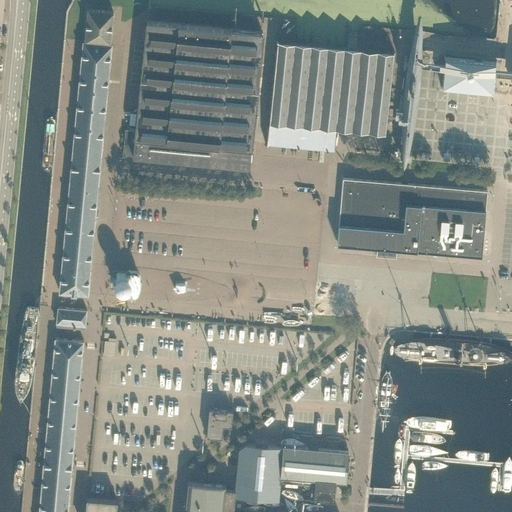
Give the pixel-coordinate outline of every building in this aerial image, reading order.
[(270,7),(270,8),(270,9),(271,10),(273,10),(276,12),(288,15),(302,18),(312,19),(338,21),(362,22),(372,21),(373,11),(364,9),(357,8),(345,7),(310,4),(298,4),(279,5),(273,7),(272,7),(270,7)] [(89,8),(85,40),(111,42),(114,10),(89,8)] [(421,25),(419,11),(414,24),(411,40),(406,72),(401,116),(400,151),(403,167),(408,152),(415,117),(420,75),(422,40),(421,25)] [(126,128),(124,154),(249,166),(252,141),(254,141),(254,140),(252,140),(254,126),(256,127),(256,126),(257,126),(258,116),(257,116),(257,115),(255,115),(256,105),(258,105),(258,104),(256,104),(257,94),(259,94),(259,93),(257,93),(258,87),(261,87),(263,76),(259,76),(259,72),(261,72),(261,71),(260,71),(261,61),(262,61),(263,61),(261,60),(262,50),(264,50),(264,49),(262,49),(263,40),(265,40),(265,39),(262,39),(263,31),(210,25),(210,23),(207,23),(206,25),(148,20),(147,27),(147,28),(145,28),(147,29),(145,39),(144,39),(144,40),(145,40),(144,50),(143,50),(143,51),(144,51),(143,62),(142,61),(141,62),(143,63),(142,73),(140,73),(140,74),(142,74),(141,84),(139,84),(139,85),(141,85),(140,95),(138,95),(138,96),(140,96),(139,107),(137,107),(137,108),(138,108),(136,129),(126,128)] [(131,35),(130,48),(140,48),(141,35),(131,35)] [(111,42),(85,40),(84,39),(60,291),(88,293),(98,193),(112,42),(111,42)] [(359,48),(295,42),(276,40),(276,41),(278,41),(277,51),(275,51),(275,52),(277,52),(276,62),(274,62),(274,63),(276,63),(275,73),(273,73),(273,74),(275,74),(273,84),(272,83),(271,84),(273,85),(272,95),(270,95),(272,96),(271,106),(269,105),(269,106),(271,106),(270,116),(268,116),(268,117),(270,117),(269,127),(267,127),(267,128),(269,128),(267,141),(266,141),(266,142),(298,145),(298,146),(300,146),(300,145),(327,148),(327,149),(328,150),(329,148),(334,149),(336,126),(385,131),(385,133),(385,131),(387,131),(387,130),(385,130),(387,120),(388,120),(388,119),(387,119),(388,109),(389,109),(388,108),(389,98),(391,99),(391,97),(389,97),(390,88),(392,88),(392,87),(390,87),(391,76),(393,77),(393,76),(391,76),(392,66),(394,66),(394,65),(393,65),(394,52),(396,52),(396,51),(394,51),(394,49),(394,51),(359,48)] [(441,85),(441,86),(442,86),(443,85),(448,85),(450,86),(458,86),(460,87),(468,87),(470,88),(478,88),(480,89),(489,89),(491,90),(493,90),(494,91),(493,89),(494,85),(494,83),(495,75),(495,73),(496,65),(496,63),(496,61),(497,60),(495,61),(493,61),(491,60),(483,60),(481,59),(473,59),(471,58),(463,58),(461,58),(453,57),(451,56),(446,56),(445,55),(444,54),(444,55),(446,57),(445,58),(445,60),(445,63),(444,68),(444,69),(444,70),(443,78),(443,80),(443,84),(441,85)] [(444,69),(445,63),(422,60),(421,66),(444,69)] [(338,242),(361,244),(378,245),(377,255),(396,256),(397,247),(427,249),(427,253),(431,253),(431,250),(482,254),(488,189),(343,176),(338,242)] [(117,289),(118,289),(136,291),(136,290),(137,290),(138,290),(138,289),(138,288),(138,287),(139,284),(140,280),(140,277),(139,275),(139,274),(139,273),(138,273),(137,273),(120,271),(119,271),(118,271),(118,272),(117,272),(117,273),(116,287),(116,288),(117,289)] [(177,286),(188,286),(188,277),(177,277),(177,286)] [(86,324),(87,308),(58,305),(57,321),(58,321),(57,325),(85,327),(85,324),(86,324)] [(68,511),(84,339),(55,336),(39,511),(68,511)] [(394,347),(398,351),(411,356),(429,359),(455,361),(479,363),(490,362),(502,360),(511,356),(511,350),(504,346),(492,343),(480,341),(459,340),(433,338),(411,336),(400,339),(396,341),(394,344),(394,347)] [(215,407),(215,408),(210,407),(207,434),(222,436),(223,423),(232,424),(233,409),(227,409),(215,407)] [(235,488),(235,493),(245,494),(279,497),(282,497),(284,480),(281,480),(282,467),(283,449),(284,444),(246,441),(240,446),(235,487),(235,488)] [(282,467),(281,480),(284,480),(315,483),(314,496),(324,497),(325,497),(327,497),(334,498),(336,478),(346,479),(349,449),(348,449),(346,449),(330,447),(284,443),(284,444),(283,449),(282,467)] [(225,487),(226,484),(189,480),(185,511),(271,511),(244,510),(245,494),(235,493),(235,488),(235,487),(225,487)] [(88,496),(87,496),(85,511),(115,511),(117,498),(90,496),(88,496)]
